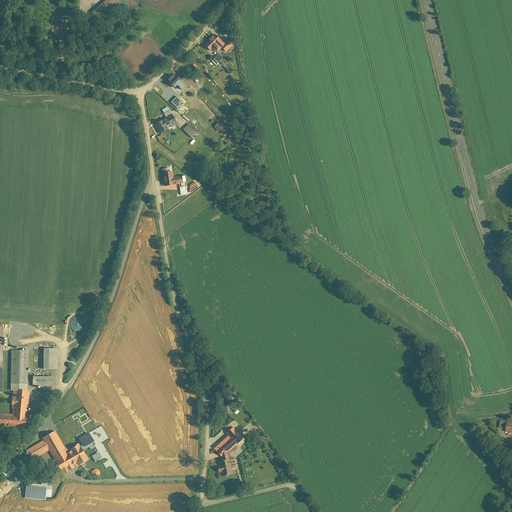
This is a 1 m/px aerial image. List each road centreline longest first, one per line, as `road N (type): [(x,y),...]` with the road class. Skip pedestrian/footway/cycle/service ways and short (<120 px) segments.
road 1 (residential): [(156,185),(208,409),(197,511)]
road 2 (residential): [(0,464),(80,368),(144,197),(156,185)]
road 3 (tertiary): [(422,0),(468,187),(511,294)]
road 4 (unclassified): [(138,95),(0,63)]
road 5 (residential): [(234,0),(138,95)]
